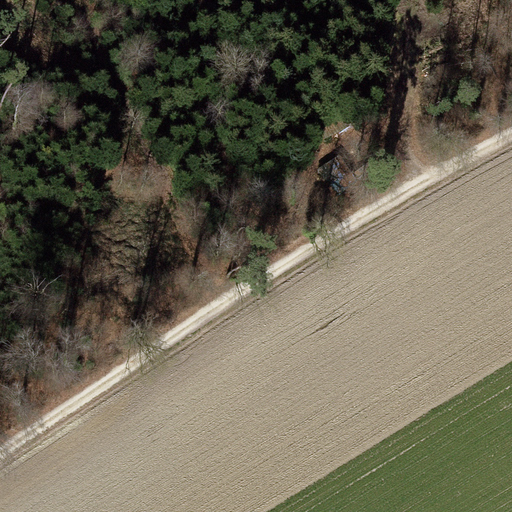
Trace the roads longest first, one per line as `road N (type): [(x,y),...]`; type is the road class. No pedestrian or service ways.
road 1 (track): [(0,451),(326,237),(511,134)]
road 2 (track): [(228,301),(179,220),(148,137)]
road 3 (track): [(423,185),(408,152),(415,6)]
